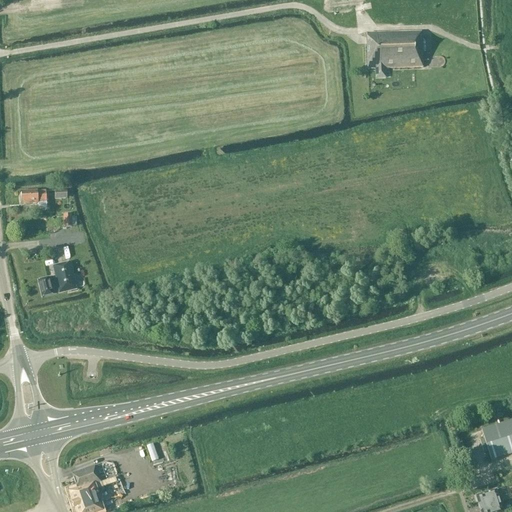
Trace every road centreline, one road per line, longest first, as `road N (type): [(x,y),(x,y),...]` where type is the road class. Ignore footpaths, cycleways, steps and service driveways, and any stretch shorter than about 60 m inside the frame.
road 1 (unclassified): [(20,361),(77,350),(220,365),(511,287)]
road 2 (primary): [(274,379),(511,313)]
road 3 (primary): [(274,379),(44,426)]
road 4 (primary): [(47,438),(274,379)]
